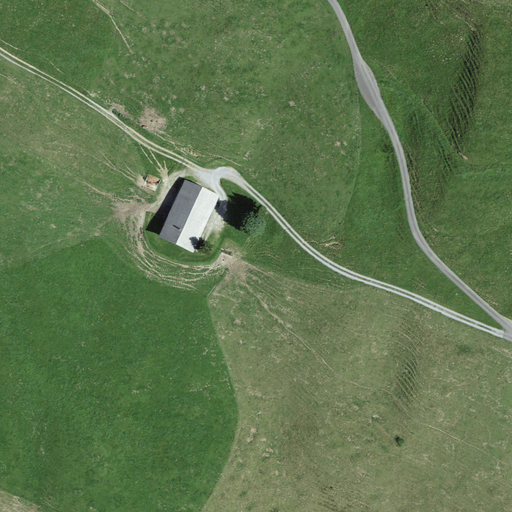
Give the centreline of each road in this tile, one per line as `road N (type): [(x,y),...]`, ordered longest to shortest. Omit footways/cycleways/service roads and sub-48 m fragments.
road 1 (track): [(0,50),(195,170),(232,180),(351,275),(511,337)]
road 2 (track): [(511,329),(417,234),(395,136),(332,0)]
